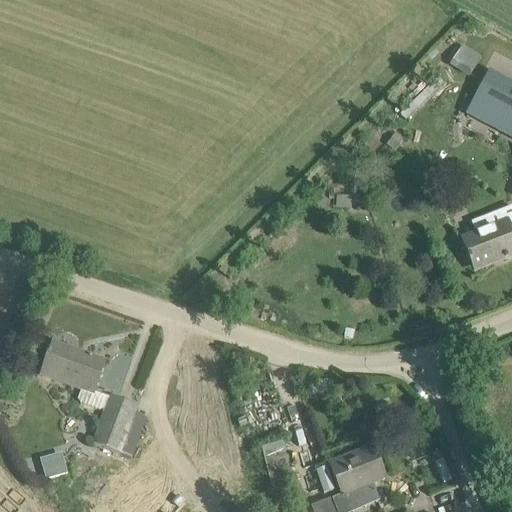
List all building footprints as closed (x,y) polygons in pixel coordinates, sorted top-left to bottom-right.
[(476,235),(462,241),(467,253),(469,257),(467,258),(469,263),(471,262),(473,269),(503,257),(504,261),(511,257),(511,235),(508,225),(511,223),(511,207),(471,223),(476,235)] [(48,357),(40,378),(81,393),(78,400),(81,405),(104,413),(109,397),(94,392),(105,363),(89,357),(88,360),(53,347),(54,344),(53,344),(50,353),(48,352),(46,356),(48,357)] [(110,397),(92,445),(121,455),(138,408),(110,397)] [(244,419),(237,422),(240,428),(247,425),(244,419)] [(329,465),(342,497),(384,480),(373,451),(348,461),(347,458),(329,465)] [(65,454),(41,457),(44,479),(68,475),(65,454)] [(453,482),(444,460),(435,464),(444,486),(453,482)] [(301,511),(289,480),(275,485),(286,511),(301,511)] [(312,511),(336,511),(331,499),(310,508),(312,511)]
